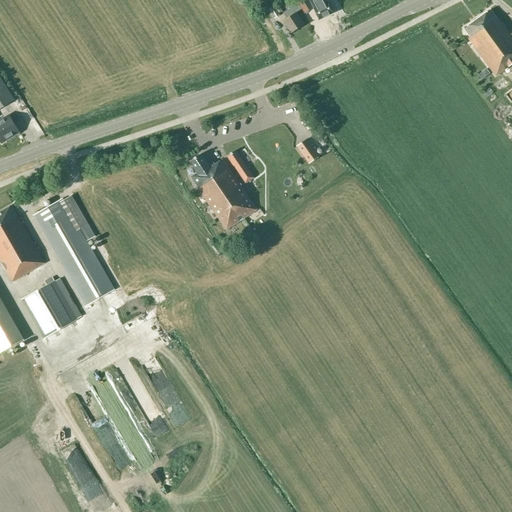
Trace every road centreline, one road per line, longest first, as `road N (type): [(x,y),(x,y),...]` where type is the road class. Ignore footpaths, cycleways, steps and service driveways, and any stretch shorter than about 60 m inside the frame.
road 1 (tertiary): [(0,166),(262,75),(420,0)]
road 2 (track): [(60,364),(49,372),(51,390),(127,511)]
